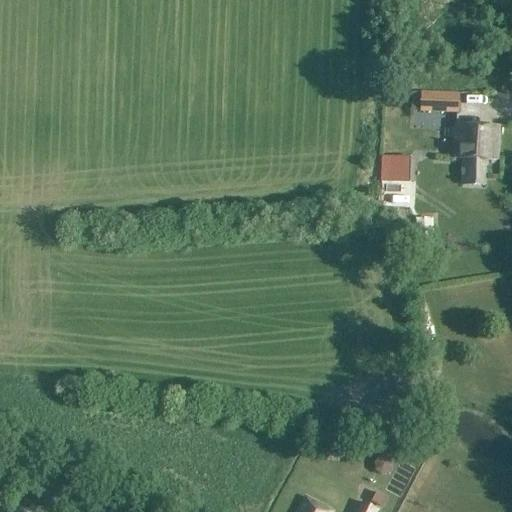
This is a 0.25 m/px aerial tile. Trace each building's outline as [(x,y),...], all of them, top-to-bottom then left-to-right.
[(419,114),(457,115),(457,97),(420,94),(419,114)] [(455,127),(453,161),(465,162),(464,186),(482,187),(484,163),(496,164),(498,130),(455,127)] [(413,159),(391,158),(390,183),(412,184),(413,159)] [(371,489),(366,500),(379,505),(383,493),(371,489)] [(328,511),(304,499),(297,511),(328,511)]
